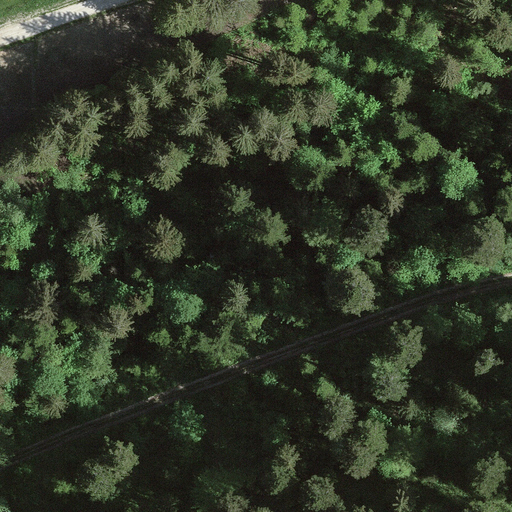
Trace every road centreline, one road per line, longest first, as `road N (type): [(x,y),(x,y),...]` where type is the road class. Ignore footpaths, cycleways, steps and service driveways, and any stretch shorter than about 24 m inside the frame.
road 1 (track): [(0,465),(330,335),(511,279)]
road 2 (track): [(0,44),(122,0)]
